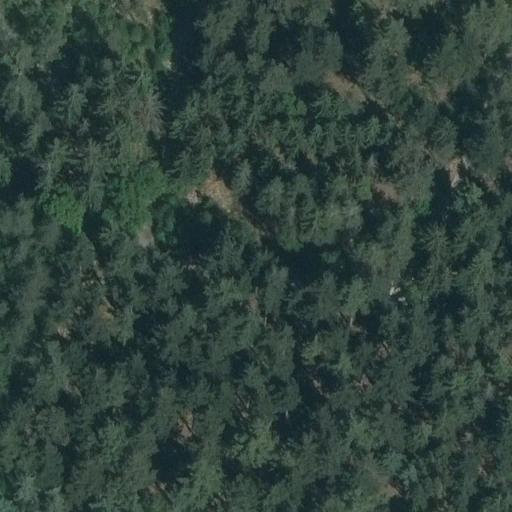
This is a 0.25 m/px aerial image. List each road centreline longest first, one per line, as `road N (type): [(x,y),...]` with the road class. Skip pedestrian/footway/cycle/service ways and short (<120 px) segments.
road 1 (track): [(511,74),(390,316),(0,229)]
road 2 (track): [(188,0),(141,257)]
road 3 (track): [(59,241),(0,419)]
road 4 (track): [(390,316),(511,345)]
